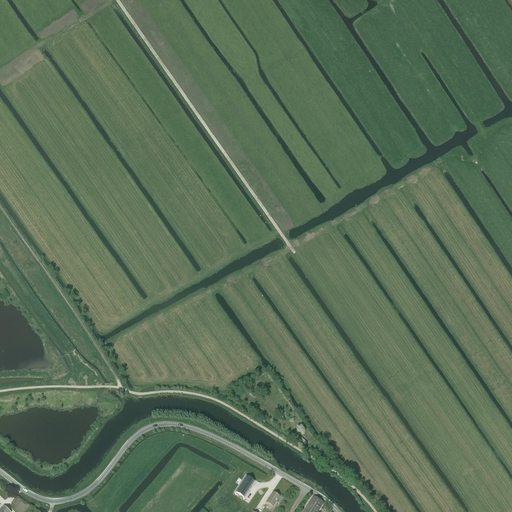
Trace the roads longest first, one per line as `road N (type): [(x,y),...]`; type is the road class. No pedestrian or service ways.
road 1 (tertiary): [(336,511),(222,441),(166,423),(138,433),(94,485),(65,500),(31,495),(0,474)]
road 2 (track): [(116,0),(294,252)]
road 3 (unclassified): [(375,511),(335,472),(212,398),(121,388)]
road 4 (track): [(121,388),(0,205)]
road 5 (track): [(0,253),(70,352),(83,387)]
